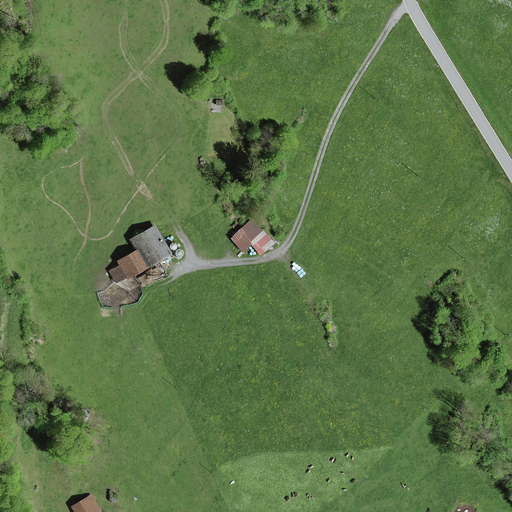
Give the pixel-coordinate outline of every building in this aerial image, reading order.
[(252,244),(260,254),(273,244),(255,221),(232,239),(241,252),(252,244)] [(143,270),(166,258),(152,232),(129,244),(135,255),(143,270)] [(172,257),(172,261),(174,263),(178,263),(180,260),(180,257),(177,254),(174,255),(172,257)] [(122,280),(123,281),(143,270),(135,255),(116,265),(117,269),(106,274),(112,285),(122,280)] [(73,507),(76,511),(95,511),(99,510),(91,496),(73,507)]
